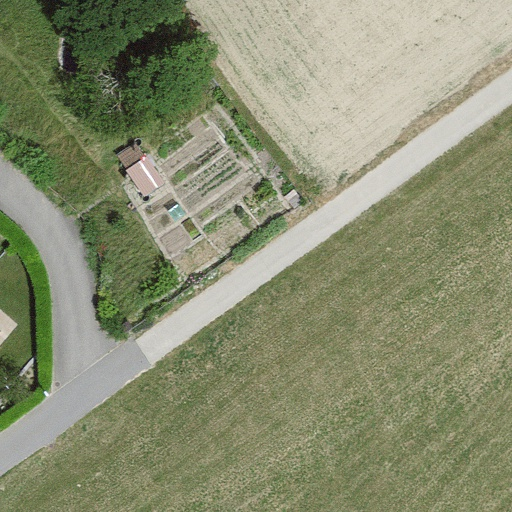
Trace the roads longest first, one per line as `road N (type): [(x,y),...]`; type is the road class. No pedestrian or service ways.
road 1 (residential): [(511,67),(86,381)]
road 2 (residential): [(0,186),(66,268),(86,381)]
